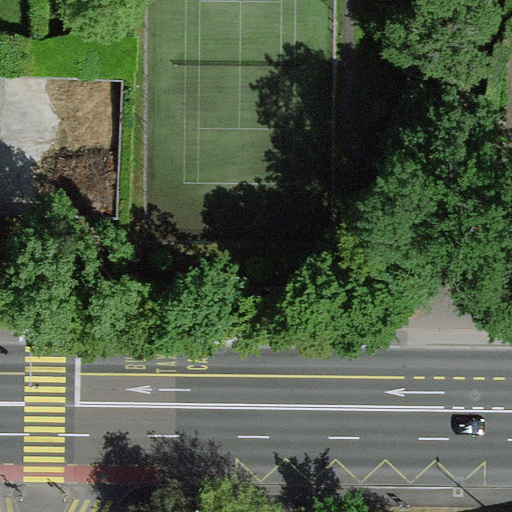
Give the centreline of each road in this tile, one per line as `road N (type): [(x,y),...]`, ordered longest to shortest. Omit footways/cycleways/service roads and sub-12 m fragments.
road 1 (primary): [(151,405),(511,412)]
road 2 (primary): [(0,403),(151,405)]
road 3 (residential): [(93,511),(151,405)]
